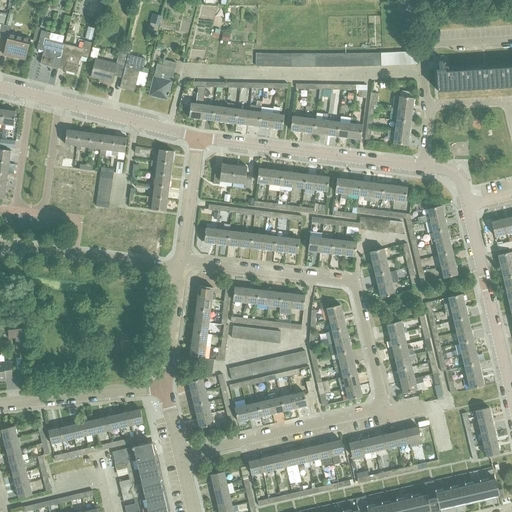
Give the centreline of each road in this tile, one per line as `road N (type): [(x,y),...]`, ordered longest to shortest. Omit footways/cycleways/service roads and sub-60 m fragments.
road 1 (unclassified): [(423,70),(185,70),(168,129)]
road 2 (residential): [(423,166),(197,138)]
road 3 (residential): [(180,454),(383,409)]
road 4 (residential): [(511,398),(466,205)]
road 5 (residential): [(352,285),(195,263),(178,269)]
road 6 (residential): [(0,404),(164,387)]
road 7 (residential): [(178,269),(197,138)]
road 8 (residential): [(383,409),(352,285)]
